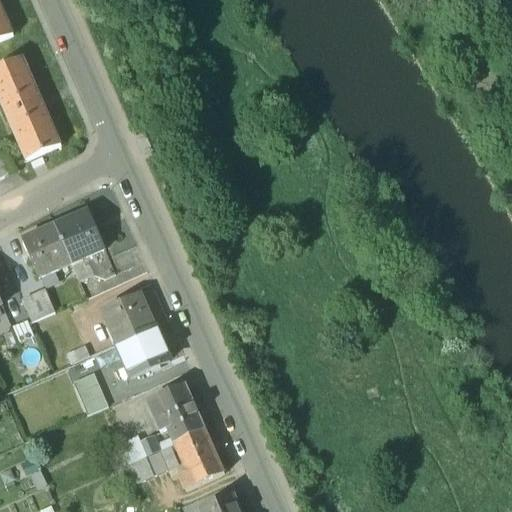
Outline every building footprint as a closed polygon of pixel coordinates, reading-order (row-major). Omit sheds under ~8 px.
[(0,45),(13,40),(0,9),(0,45)] [(23,62),(0,71),(0,104),(26,165),(61,150),(44,111),(45,111),(40,101),(23,62)] [(0,153),(0,184),(14,177),(2,153),(0,153)] [(89,216),(56,230),(72,268),(86,261),(105,253),(89,216)] [(56,230),(23,245),(39,282),(72,268),(56,230)] [(105,253),(86,261),(94,279),(104,283),(115,278),(105,253)] [(86,261),(72,268),(80,285),(94,279),(86,261)] [(22,304),(32,326),(54,316),(44,294),(22,304)] [(140,298),(102,315),(117,348),(154,331),(140,298)] [(154,331),(117,348),(132,381),(169,364),(154,331)] [(67,356),(72,367),(94,358),(89,347),(67,356)] [(159,417),(191,403),(186,392),(148,408),(161,437),(167,434),(159,417)] [(91,407),(95,416),(114,408),(109,399),(91,407)] [(191,403),(159,417),(167,434),(173,448),(205,434),(191,403)] [(205,434),(173,448),(187,479),(219,465),(205,434)] [(162,452),(156,439),(141,446),(138,440),(124,446),(133,465),(157,455),(162,452)] [(166,475),(157,455),(133,465),(142,486),(166,475)] [(219,465),(187,479),(178,483),(184,498),(225,479),(219,465)] [(239,511),(234,500),(205,511),(239,511)]
